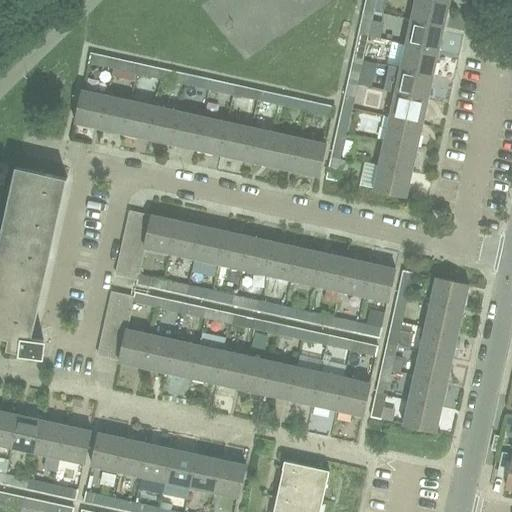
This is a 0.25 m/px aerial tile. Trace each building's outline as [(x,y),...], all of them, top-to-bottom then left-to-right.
[(374,11),(376,0),(365,0),(364,9),(374,11)] [(414,0),(411,19),(445,27),(450,2),(439,0),(414,0)] [(359,33),(368,35),(374,11),(364,9),(362,18),(359,33)] [(411,19),(405,43),(440,51),(445,27),(411,19)] [(368,35),(359,33),(357,42),(353,57),(363,59),(368,35)] [(405,43),(400,68),(434,75),(440,51),(405,43)] [(112,69),(115,58),(90,53),(88,63),(112,69)] [(363,59),(353,57),(348,81),(358,84),(363,59)] [(137,74),(139,64),(115,58),(112,69),(137,74)] [(161,79),(163,69),(139,64),(137,74),(161,79)] [(434,75),(400,68),(389,65),(384,89),(395,92),(429,99),(434,75)] [(186,85),(188,74),(163,69),(161,79),(186,85)] [(210,90),(212,80),(188,74),(186,85),(210,90)] [(234,96),(237,85),(212,80),(210,90),(234,96)] [(352,108),(358,84),(348,81),(347,86),(343,106),(352,108)] [(259,101),(261,91),(237,85),(234,96),(259,101)] [(76,124),(99,129),(106,95),(83,90),(75,124),(76,124)] [(283,107),(285,96),(261,91),(259,101),(283,107)] [(389,116),(424,124),(429,99),(395,92),(389,116)] [(131,100),(106,95),(99,129),(123,134),(131,100)] [(308,112),(310,101),(285,96),(283,107),(308,112)] [(123,134),(148,140),(155,106),(131,100),(123,134)] [(331,117),(333,107),(310,101),(308,112),(331,117)] [(180,111),(155,106),(148,140),(172,145),(180,111)] [(337,130),(347,132),(352,108),(343,106),(341,114),(337,130)] [(204,116),(180,111),(172,145),(196,151),(204,116)] [(221,156),(228,122),(204,116),(196,151),(221,156)] [(384,140),(418,148),(424,124),(389,116),(384,140)] [(245,161),(253,127),(228,122),(221,156),(245,161)] [(245,161),(270,167),(277,132),(253,127),(245,161)] [(335,139),(332,155),(341,157),(347,132),(337,130),(335,139)] [(302,138),(277,132),(270,167),(294,172),(302,138)] [(326,143),(302,138),(294,172),(319,178),(326,143)] [(378,165),(413,173),(418,148),(384,140),(378,165)] [(340,163),(341,157),(332,155),(326,179),(336,182),(340,163)] [(378,165),(373,190),(407,197),(413,173),(378,165)] [(16,167),(0,240),(0,336),(9,338),(7,350),(20,352),(19,355),(41,357),(44,340),(28,338),(29,327),(62,180),(67,181),(67,179),(16,167)] [(149,227),(152,216),(131,211),(128,222),(149,227)] [(145,248),(145,249),(169,254),(177,220),(152,214),(152,216),(149,227),(147,238),(145,248)] [(177,220),(169,254),(194,259),(201,225),(177,220)] [(149,227),(128,222),(126,233),(147,238),(149,227)] [(218,265),(226,231),(201,225),(194,259),(218,265)] [(242,270),(250,236),(226,231),(218,265),(230,268),(242,270)] [(145,248),(147,238),(126,233),(124,243),(145,248)] [(274,241),(250,236),(242,270),(267,276),(274,241)] [(291,281),(298,247),(274,241),(267,276),(291,281)] [(142,259),(145,249),(145,248),(124,243),(121,254),(142,259)] [(298,247),(291,281),(315,286),(323,252),(298,247)] [(339,292),(347,258),(323,252),(315,286),(327,289),(339,292)] [(121,254),(119,265),(140,269),(142,259),(121,254)] [(347,258),(339,292),(364,297),(371,263),(347,258)] [(371,263),(364,297),(388,302),(396,268),(371,263)] [(116,276),(137,280),(139,275),(140,269),(119,265),(116,276)] [(403,271),(398,294),(407,297),(413,273),(403,271)] [(164,281),(139,275),(137,280),(136,285),(162,290),(164,281)] [(464,309),(469,286),(435,278),(430,302),(464,309)] [(186,296),(188,286),(164,281),(162,290),(186,296)] [(188,286),(186,296),(210,301),(212,291),(188,286)] [(212,291),(210,301),(234,306),(237,297),(212,291)] [(133,302),(134,297),(113,292),(110,305),(131,310),(133,302)] [(133,302),(158,308),(160,298),(135,293),(134,297),(133,302)] [(398,294),(392,319),(402,321),(407,297),(398,294)] [(237,297),(234,306),(259,312),(261,302),(237,297)] [(184,303),(160,298),(158,308),(182,313),(184,303)] [(283,317),(285,307),(261,302),(259,312),(283,317)] [(459,334),(464,309),(430,302),(425,326),(459,334)] [(182,313),(206,318),(208,309),(184,303),(182,313)] [(131,310),(110,305),(108,315),(129,320),(131,310)] [(307,323),(309,313),(285,307),(283,317),(307,323)] [(233,314),(208,309),(206,318),(230,324),(233,314)] [(334,318),(309,313),(307,323),(332,328),(334,318)] [(255,329),(257,319),(233,314),(230,324),(255,329)] [(127,330),(127,329),(129,320),(108,315),(105,326),(127,330)] [(334,318),(332,328),(356,333),(358,323),(334,318)] [(257,319),(255,329),(279,335),(281,325),(257,319)] [(392,319),(387,344),(396,345),(410,349),(413,332),(400,329),(402,321),(392,319)] [(358,323),(356,333),(380,339),(382,329),(358,323)] [(281,325),(279,335),(303,340),(305,330),(281,325)] [(105,326),(103,336),(124,341),(127,330),(105,326)] [(419,351),(453,358),(459,334),(425,326),(419,351)] [(124,341),(122,351),(120,361),(119,363),(120,363),(145,369),(153,334),(127,329),(127,330),(124,341)] [(303,340),(327,345),(330,336),(305,330),(303,340)] [(153,334),(145,369),(170,374),(177,340),(153,334)] [(124,341),(103,336),(101,346),(122,351),(124,341)] [(354,341),(330,336),(327,345),(352,351),(354,341)] [(194,379),(201,345),(177,340),(170,374),(194,379)] [(352,351),(376,356),(378,346),(354,341),(352,351)] [(394,355),(396,345),(387,344),(381,368),(390,370),(394,355)] [(226,350),(201,345),(194,379),(218,385),(226,350)] [(101,346),(99,356),(120,361),(122,351),(101,346)] [(242,390),(250,356),(226,350),(218,385),(242,390)] [(448,383),(453,358),(419,351),(414,375),(448,383)] [(267,395),(274,361),(250,356),(242,390),(267,395)] [(291,401),(298,367),(274,361),(267,395),(291,401)] [(291,401),(315,406),(323,372),(298,367),(291,401)] [(376,393),(384,394),(390,370),(381,368),(376,393)] [(323,372),(315,406),(339,411),(347,377),(323,372)] [(408,400),(443,408),(448,383),(414,375),(408,400)] [(363,417),(370,382),(347,377),(339,411),(363,417)] [(376,393),(370,418),(379,419),(384,394),(376,393)] [(403,425),(437,432),(443,408),(408,400),(403,425)] [(0,410),(0,444),(12,447),(19,414),(0,410)] [(19,414),(12,447),(37,453),(44,420),(19,414)] [(37,453),(61,458),(68,425),(44,420),(37,453)] [(92,430),(68,425),(61,458),(84,463),(92,430)] [(99,432),(92,465),(116,470),(123,437),(99,432)] [(116,470),(141,476),(148,443),(123,437),(116,470)] [(172,448),(148,443),(141,476),(165,481),(172,448)] [(189,486),(197,454),(172,448),(165,481),(189,486)] [(189,486),(214,492),(221,459),(197,454),(189,486)] [(246,464),(221,459),(214,492),(239,497),(246,464)] [(320,511),(323,500),(318,499),(320,487),(325,489),(329,471),(285,461),(273,511),(320,511)] [(6,475),(3,485),(28,490),(30,480),(6,475)] [(54,485),(30,480),(28,490),(52,495),(54,485)] [(54,485),(52,495),(76,501),(78,491),(54,485)] [(1,492),(0,497),(0,502),(23,508),(26,498),(1,492)] [(84,502),(109,508),(112,498),(86,493),(84,502)] [(43,511),(48,511),(50,503),(26,498),(23,508),(43,511)] [(134,511),(136,504),(112,498),(109,508),(126,511),(134,511)] [(73,511),(74,508),(50,503),(48,511),(73,511)]
